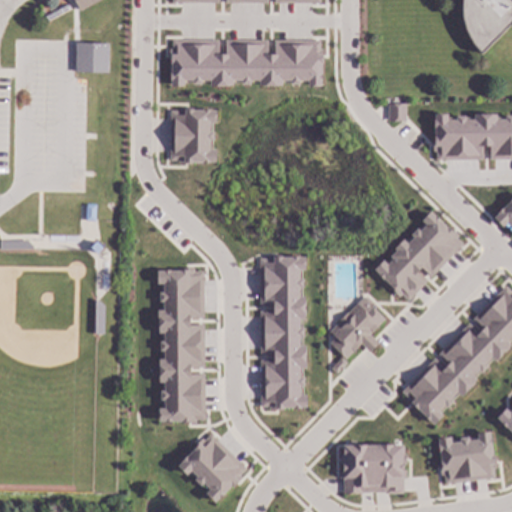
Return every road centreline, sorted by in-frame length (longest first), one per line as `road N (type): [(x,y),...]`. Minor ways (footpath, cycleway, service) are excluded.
road 1 (residential): [(511,263),(363,116),(350,74),(347,0),(141,24),(140,150),(156,194)]
road 2 (residential): [(501,252),(282,470),(254,511)]
road 3 (residential): [(282,470),(251,441),(232,404),(226,271),(156,194)]
road 4 (residential): [(511,503),(472,511),(320,507),(282,470)]
road 5 (residential): [(141,24),(348,20)]
